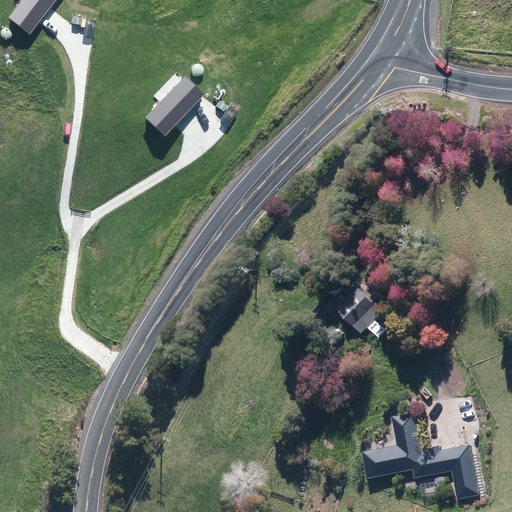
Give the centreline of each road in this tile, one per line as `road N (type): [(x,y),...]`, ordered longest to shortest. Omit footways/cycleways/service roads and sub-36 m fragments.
road 1 (secondary): [(86,511),(96,430),(195,256),(259,175),(379,60)]
road 2 (tertiary): [(511,86),(379,60)]
